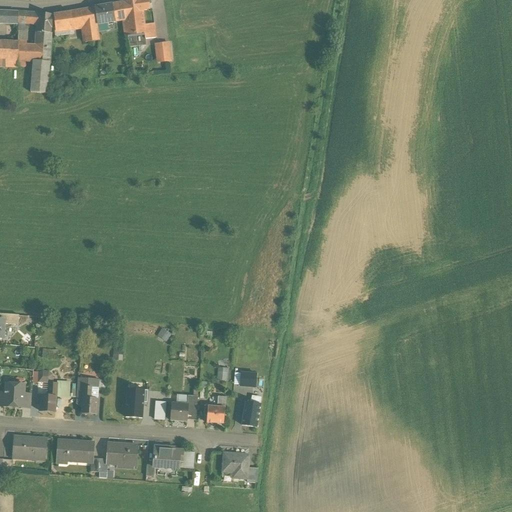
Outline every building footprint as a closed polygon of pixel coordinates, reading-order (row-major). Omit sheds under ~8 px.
[(127,36),(145,34),(144,26),(142,11),(149,10),(148,1),(142,1),(141,0),(123,2),(124,4),(126,21),(127,36)] [(124,4),(95,9),(97,25),(126,21),(124,4)] [(78,11),(79,28),(83,27),(85,43),(99,42),(98,34),(97,25),(95,9),(78,11)] [(79,28),(78,11),(54,15),(55,31),(79,28)] [(18,13),(0,12),(0,22),(18,23),(18,13)] [(52,15),(18,13),(18,23),(37,24),(36,39),(51,40),(52,15)] [(145,34),(145,40),(156,38),(154,25),(144,26),(145,34)] [(145,34),(127,36),(129,48),(146,46),(145,40),(145,34)] [(24,67),(24,62),(32,62),(31,93),(48,94),(51,40),(36,39),(36,47),(26,47),(26,41),(18,41),(18,43),(0,42),(0,66),(17,67),(24,67)] [(161,45),(155,45),(157,62),(163,61),(170,60),(168,44),(161,45)] [(19,316),(0,314),(0,320),(5,320),(5,325),(18,326),(19,316)] [(158,336),(165,341),(170,334),(163,329),(158,336)] [(59,352),(43,351),(42,358),(58,360),(59,352)] [(219,369),(218,380),(227,381),(228,370),(219,369)] [(241,374),(240,387),(255,388),(256,375),(241,374)] [(89,381),(78,380),(77,398),(83,398),(84,388),(84,385),(88,385),(89,381)] [(106,381),(99,381),(98,389),(99,389),(98,391),(105,392),(106,381)] [(144,383),(128,382),(128,389),(144,390),(144,383)] [(49,383),(38,383),(38,384),(38,396),(40,396),(49,396),(49,383)] [(57,384),(49,383),(49,396),(56,397),(57,384)] [(58,383),(57,383),(56,397),(69,398),(70,384),(58,383)] [(17,385),(7,384),(6,393),(5,393),(4,407),(23,408),(24,394),(24,388),(16,388),(17,385)] [(88,388),(84,388),(83,398),(90,399),(91,388),(88,388)] [(144,390),(128,389),(126,418),(142,419),(144,390)] [(195,394),(185,393),(184,398),(188,398),(187,405),(188,405),(188,407),(197,408),(198,398),(195,397),(195,394)] [(32,395),(24,394),(23,408),(31,409),(32,395)] [(49,396),(40,396),(40,405),(40,412),(55,413),(56,397),(49,396)] [(226,398),(218,397),(217,408),(225,408),(226,398)] [(83,398),(82,415),(97,416),(98,400),(90,399),(83,398)] [(154,420),(165,420),(166,404),(155,403),(154,420)] [(260,405),(259,405),(251,404),(246,403),(242,427),(256,429),(260,405)] [(187,405),(171,404),(170,421),(187,422),(187,420),(188,407),(188,405),(187,405)] [(197,408),(188,407),(187,420),(195,421),(197,408)] [(217,408),(205,407),(205,416),(208,416),(207,423),(224,424),(225,408),(217,408)] [(46,440),(15,438),(13,460),(45,462),(46,440)] [(93,443),(77,442),(77,445),(59,444),(59,441),(58,441),(57,460),(66,461),(66,462),(67,462),(91,464),(92,464),(92,459),(93,443)] [(137,446),(108,444),(107,460),(107,464),(117,465),(117,463),(136,464),(137,446)] [(174,449),(155,448),(153,464),(153,468),(154,468),(178,470),(179,461),(182,461),(182,452),(174,451),(174,449)] [(248,456),(224,454),(222,473),(237,474),(237,479),(247,480),(247,468),(248,456)] [(99,459),(92,459),(92,464),(91,464),(90,472),(98,473),(99,459)] [(107,460),(99,459),(98,473),(107,473),(107,464),(107,460)] [(12,462),(3,461),(2,473),(12,473),(12,462)] [(153,464),(146,463),(145,477),(154,477),(154,468),(153,468),(153,464)] [(258,469),(247,468),(247,480),(246,483),(256,484),(258,469)]
